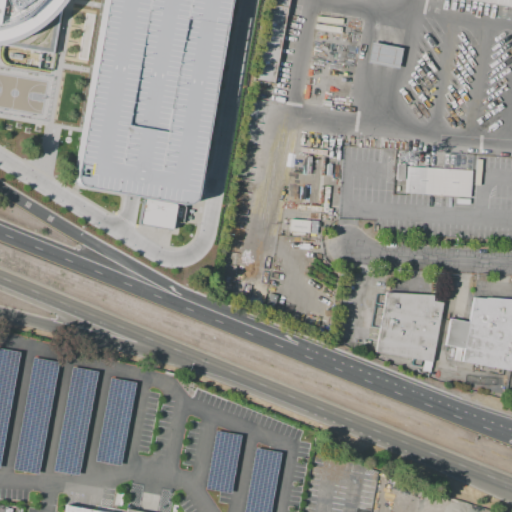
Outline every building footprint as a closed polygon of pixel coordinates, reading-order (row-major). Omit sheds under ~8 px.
[(0,0),(0,46),(51,54),(60,5),(60,0),(0,0)] [(100,0),(225,0),(192,197),(189,202),(186,205),(181,206),(127,196),(80,188),(76,187),(73,184),(71,180),(71,176),(100,0)] [(287,0),(271,85),(251,81),(266,0),(287,0)] [(397,67),(400,48),(369,42),(365,61),(397,67)] [(404,193),(406,166),(470,171),(469,197),(404,193)] [(315,232),(316,220),(288,219),(287,232),(315,232)] [(374,352),(432,362),(443,295),(385,292),(374,352)] [(511,370),(461,362),(463,348),(444,345),(449,319),(468,322),(472,297),(484,298),(485,297),(510,299),(510,300),(511,300),(511,370)] [(0,348),(0,445),(17,352),(0,348)] [(31,357),(11,469),(36,473),(56,362),(31,357)] [(69,367),(51,470),(75,475),(94,372),(69,367)] [(92,460),(117,465),(133,382),(108,377),(92,460)] [(213,430),(203,489),(228,493),(238,434),(213,430)] [(253,447),(241,511),(267,511),(278,452),(253,447)]
